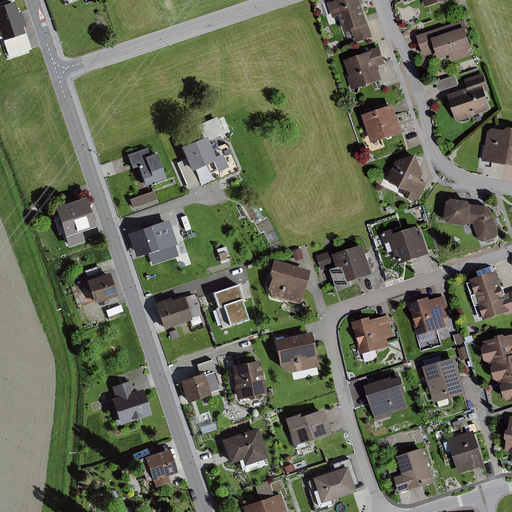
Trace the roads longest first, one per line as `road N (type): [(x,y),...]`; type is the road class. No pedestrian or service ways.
road 1 (residential): [(206,511),(57,69)]
road 2 (residential): [(511,252),(340,308),(331,318),(342,387),(381,511)]
road 3 (residential): [(383,0),(440,162),(464,178),(511,187)]
road 4 (residential): [(57,69),(272,0)]
